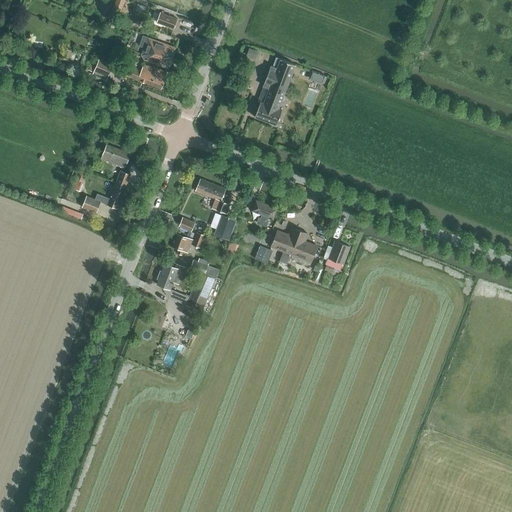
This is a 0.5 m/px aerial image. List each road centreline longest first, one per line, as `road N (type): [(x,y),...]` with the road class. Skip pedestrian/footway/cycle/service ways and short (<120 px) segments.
road 1 (unclassified): [(36,511),(178,136)]
road 2 (unclassified): [(511,263),(178,136)]
road 3 (unclassified): [(178,136),(0,68)]
road 4 (unclassified): [(230,0),(178,136)]
